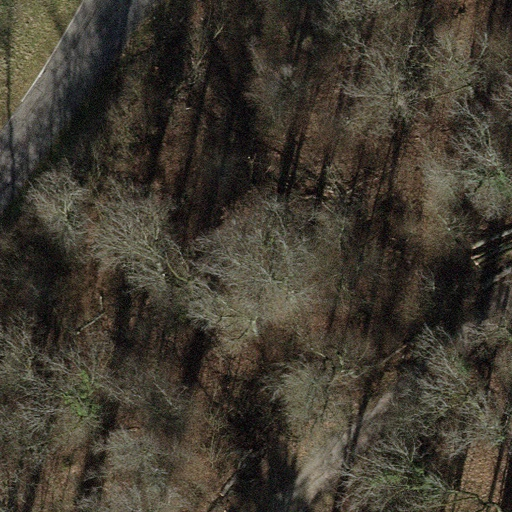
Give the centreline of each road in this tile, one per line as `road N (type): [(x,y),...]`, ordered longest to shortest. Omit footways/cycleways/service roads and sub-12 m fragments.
road 1 (track): [(511,301),(389,400),(295,511)]
road 2 (residential): [(133,0),(0,179)]
